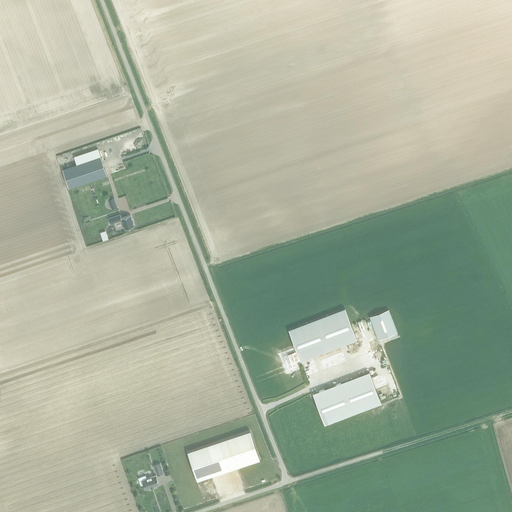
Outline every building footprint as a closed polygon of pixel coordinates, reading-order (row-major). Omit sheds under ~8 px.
[(76,165),(62,169),(68,188),(108,176),(99,148),(74,156),(76,165)] [(117,207),(114,198),(108,199),(111,209),(117,207)] [(134,226),(130,215),(121,218),(120,215),(108,219),(110,224),(122,220),(125,229),(134,226)] [(106,231),(100,233),(103,241),(109,240),(106,231)] [(357,339),(345,308),(289,329),(297,351),(300,360),(357,339)] [(378,339),(397,332),(389,309),(369,316),(378,339)] [(297,351),(284,356),(289,369),(297,366),(296,362),(300,360),(297,351)] [(313,393),(325,425),(381,403),(369,372),(313,393)] [(260,459),(250,431),(187,452),(197,480),(260,459)] [(160,463),(153,465),(157,475),(164,473),(160,463)] [(146,475),(138,478),(141,486),(143,485),(145,490),(150,488),(151,489),(154,487),(159,485),(156,475),(147,478),(146,475)]
